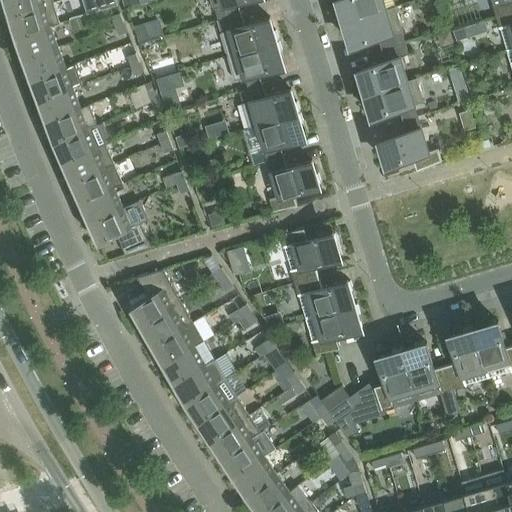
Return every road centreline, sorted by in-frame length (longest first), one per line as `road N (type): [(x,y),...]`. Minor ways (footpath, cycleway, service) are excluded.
road 1 (residential): [(221,511),(70,258),(0,85)]
road 2 (residential): [(511,275),(391,311),(298,0)]
road 3 (secondary): [(109,511),(0,318)]
road 4 (secondary): [(0,373),(79,511)]
